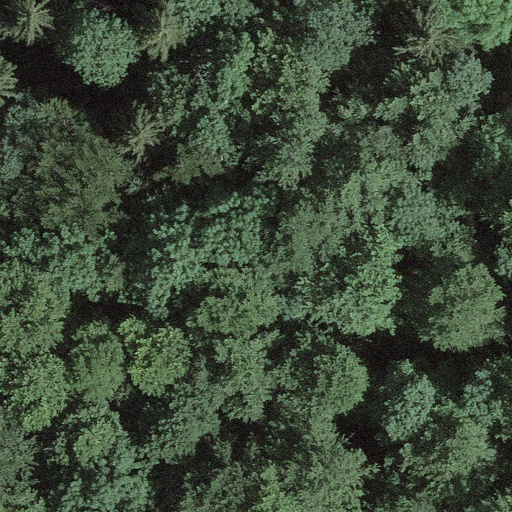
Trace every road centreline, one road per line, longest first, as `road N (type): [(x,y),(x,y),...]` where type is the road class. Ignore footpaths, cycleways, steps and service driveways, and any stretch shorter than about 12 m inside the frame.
road 1 (track): [(511,119),(447,164),(315,296),(282,348),(252,511)]
road 2 (track): [(360,0),(0,117)]
